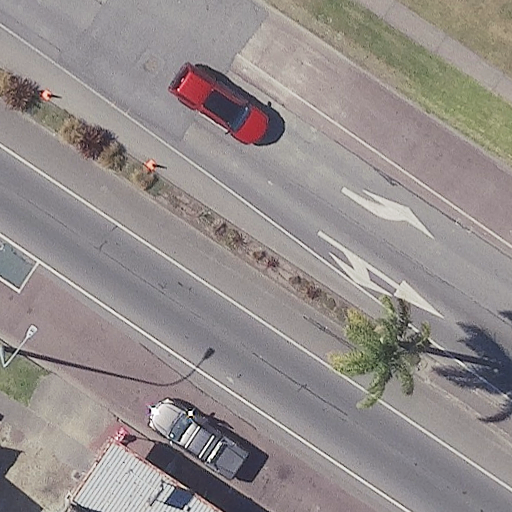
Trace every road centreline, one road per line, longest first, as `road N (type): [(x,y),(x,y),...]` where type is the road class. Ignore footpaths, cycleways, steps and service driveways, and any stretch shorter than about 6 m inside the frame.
road 1 (secondary): [(44,0),(511,329)]
road 2 (secondary): [(473,511),(0,192)]
